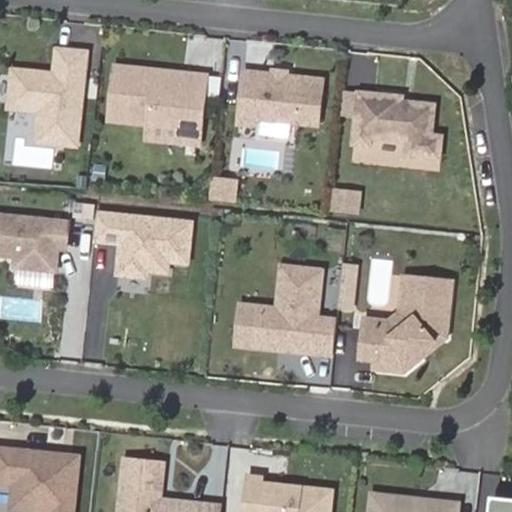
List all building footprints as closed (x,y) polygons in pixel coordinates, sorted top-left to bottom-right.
[(84,51),(55,48),(52,73),(51,79),(45,78),(38,71),(10,68),(6,106),(38,109),(34,140),(74,144),(84,51)] [(204,73),(112,64),(106,117),(145,122),(180,125),(179,140),(196,142),(204,73)] [(270,72),(240,68),(235,122),(253,124),(253,117),(316,123),(321,77),(283,73),(279,76),(273,75),(270,72)] [(270,72),(273,75),(279,76),(283,73),(284,69),(270,68),(270,72)] [(398,95),(354,91),(349,142),(367,144),(367,136),(403,140),(402,154),(435,157),(438,135),(427,134),(430,104),(407,101),(406,105),(397,104),(398,95)] [(180,125),(145,122),(144,136),(179,140),(180,125)] [(220,200),(223,177),(208,176),(205,199),(220,200)] [(232,201),(234,179),(223,177),(220,200),(232,201)] [(94,210),(91,237),(111,239),(112,235),(119,235),(115,271),(143,274),(144,266),(164,268),(165,257),(185,259),(189,220),(94,210)] [(67,220),(0,213),(0,252),(15,254),(13,264),(54,269),(57,245),(52,245),(53,239),(65,240),(67,220)] [(339,262),(337,283),(350,284),(352,264),(339,262)] [(290,348),(330,352),(333,318),(311,315),(316,268),(281,264),(276,307),(259,305),(257,322),(237,320),(235,342),(277,346),(277,341),(290,343),(290,348)] [(385,318),(377,317),(377,324),(374,324),(374,329),(376,330),(376,334),(384,335),(407,316),(403,310),(406,274),(399,273),(396,310),(385,318)] [(377,317),(360,316),(356,355),(371,357),(370,366),(400,370),(423,351),(420,348),(432,339),(437,339),(443,335),(449,278),(406,274),(403,310),(407,316),(384,335),(376,334),(376,330),(374,329),(374,324),(377,324),(377,317)] [(335,304),(348,306),(350,284),(337,283),(335,304)] [(239,303),(237,320),(257,322),(259,305),(239,303)] [(420,348),(423,351),(437,339),(432,339),(420,348)] [(70,511),(76,463),(60,461),(61,451),(0,444),(0,477),(12,479),(11,490),(49,494),(47,509),(47,511),(70,511)] [(76,463),(77,453),(61,451),(60,461),(76,463)] [(120,456),(113,511),(201,511),(203,501),(168,497),(165,500),(154,499),(159,460),(120,456)] [(279,488),(280,483),(259,481),(260,474),(244,473),(241,499),(257,501),(259,486),(279,488)] [(326,511),(329,489),(280,483),(279,488),(259,486),(257,501),(241,499),(240,511),(326,511)] [(49,494),(11,490),(9,505),(47,509),(49,494)] [(451,511),(452,501),(366,491),(363,511),(451,511)] [(216,511),(218,503),(203,501),(201,511),(216,511)] [(511,511),(511,503),(488,501),(486,511),(511,511)]
